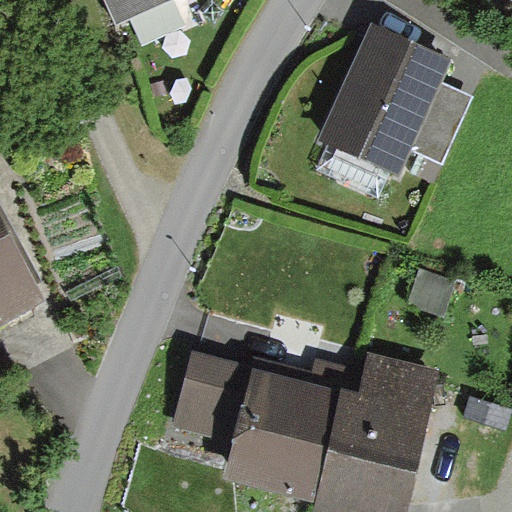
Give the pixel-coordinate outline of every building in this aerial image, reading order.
[(109,0),(121,26),(178,0),(109,0)] [(446,70),(374,38),(327,145),(399,177),(446,70)] [(0,323),(34,305),(0,242),(0,323)] [(345,406),(196,368),(180,430),(245,446),(235,484),(320,505),(345,406)] [(367,411),(345,406),(320,505),(318,511),(403,511),(436,382),(378,368),(367,411)]
